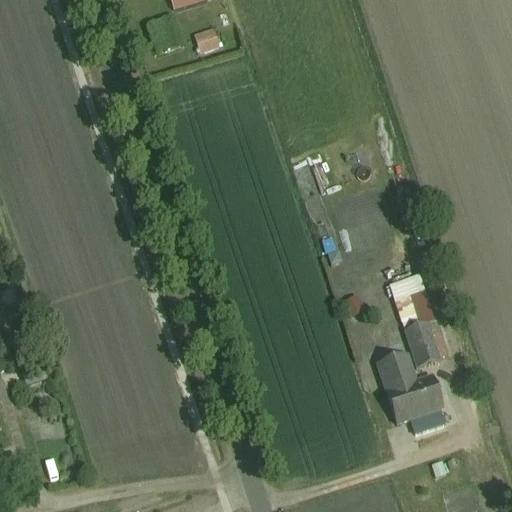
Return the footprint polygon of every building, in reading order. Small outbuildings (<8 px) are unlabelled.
[(208,0),(180,0),(183,9),(208,0)] [(214,30),(196,36),(203,56),(221,50),(214,30)] [(427,295),(422,278),(392,288),(407,333),(425,327),(416,299),(427,295)] [(425,327),(407,333),(419,370),(442,362),(429,326),(425,327)] [(409,357),(379,367),(398,425),(444,410),(434,381),(419,386),(409,357)] [(469,375),(454,380),(464,410),(479,405),(469,375)]
